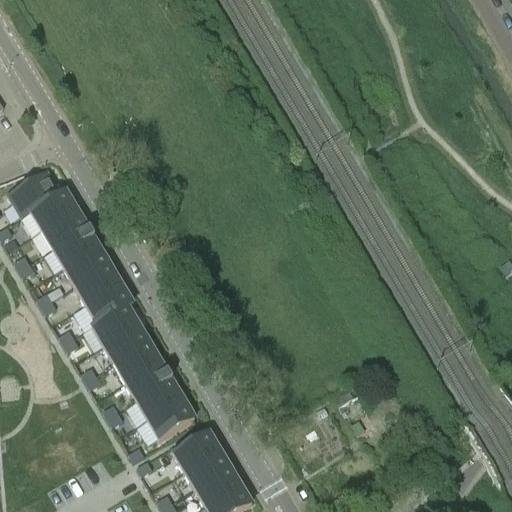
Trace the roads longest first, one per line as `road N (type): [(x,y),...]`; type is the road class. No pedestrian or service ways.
road 1 (tertiary): [(62,133),(285,511)]
road 2 (tertiary): [(0,30),(62,133)]
